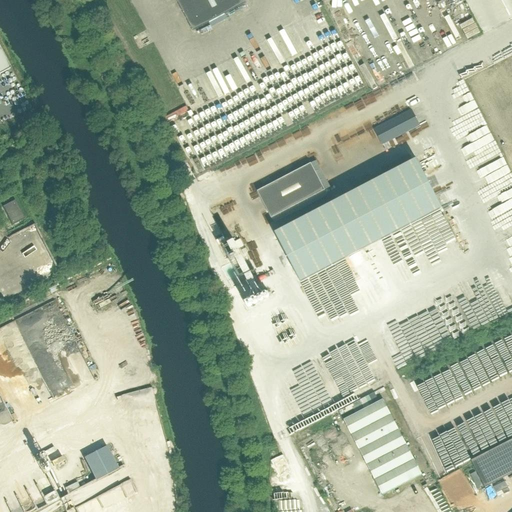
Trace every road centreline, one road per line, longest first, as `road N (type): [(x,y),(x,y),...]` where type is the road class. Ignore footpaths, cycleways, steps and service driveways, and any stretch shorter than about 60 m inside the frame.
road 1 (unknown): [(309,333),(243,196),(443,81)]
road 2 (unknown): [(309,333),(266,355),(262,381),(310,511)]
road 3 (unknown): [(154,0),(168,33),(190,45),(226,41),(260,20),(270,0)]
